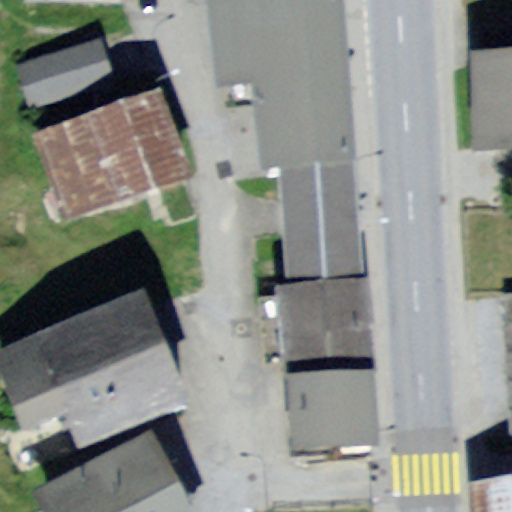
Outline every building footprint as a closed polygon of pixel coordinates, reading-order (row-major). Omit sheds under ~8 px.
[(279,185),(281,213),(283,239),(285,265),(275,266),(275,275),(283,366),(289,450),(374,443),(340,0),(208,0),(214,71),(233,69),(254,68),(258,96),(261,120),(266,158),(276,157),(279,185)] [(9,51),(25,96),(118,64),(110,41),(102,18),(9,51)] [(511,38),(471,40),(476,140),(511,138),(511,38)] [(31,123),(62,207),(160,170),(181,162),(150,78),(31,123)] [(0,341),(0,365),(22,416),(40,409),(60,400),(75,433),(190,383),(144,279),(0,341)] [(500,425),(511,424),(511,287),(491,289),(500,425)] [(29,477),(45,511),(195,511),(177,473),(166,450),(151,419),(29,477)] [(511,511),(511,484),(470,488),(472,511),(511,511)]
